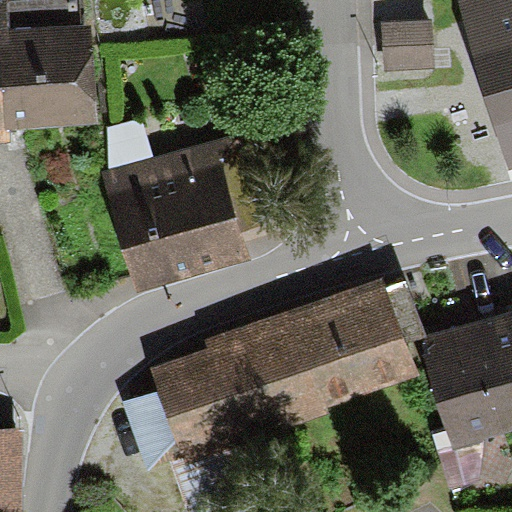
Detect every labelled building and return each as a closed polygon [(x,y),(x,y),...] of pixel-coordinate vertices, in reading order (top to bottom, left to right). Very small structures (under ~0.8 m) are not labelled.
[(0,0),(0,144),(11,143),(10,128),(101,124),(95,20),(85,20),(83,0),(0,0)] [(511,0),(464,0),(458,2),(508,168),(511,166),(511,0)] [(431,21),(383,25),(386,70),(435,67),(431,21)] [(220,139),(104,173),(140,297),(257,263),(220,139)] [(210,349),(153,369),(161,391),(178,439),(188,466),(333,415),(330,406),(419,375),(384,276),(206,339),(210,349)] [(511,312),(424,338),(457,449),(511,432),(511,312)] [(178,439),(161,391),(124,403),(150,469),(178,439)] [(0,511),(18,511),(18,433),(0,432),(0,511)]
